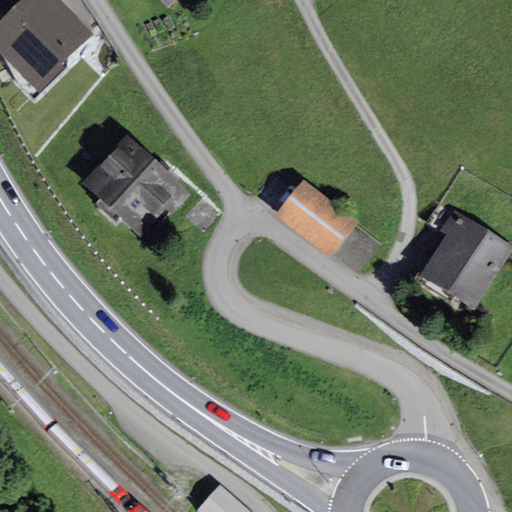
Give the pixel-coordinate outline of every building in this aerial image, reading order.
[(93,34),(58,0),(20,0),(0,20),(0,53),(39,93),(64,68),(61,65),(93,34)] [(151,0),(167,17),(186,0),(151,0)] [(125,142),(81,190),(139,243),(165,214),(173,221),(190,201),(173,186),(178,180),(161,164),(156,169),(125,142)] [(427,229),(440,237),(454,215),(468,191),(454,183),(427,229)] [(358,226),(304,185),(275,223),(330,265),(334,260),(359,278),(382,247),(357,228),(358,226)] [(511,254),(511,251),(454,215),(440,237),(446,241),(420,283),(473,317),(511,254)] [(251,511),(220,485),(198,510),(200,511),(251,511)]
